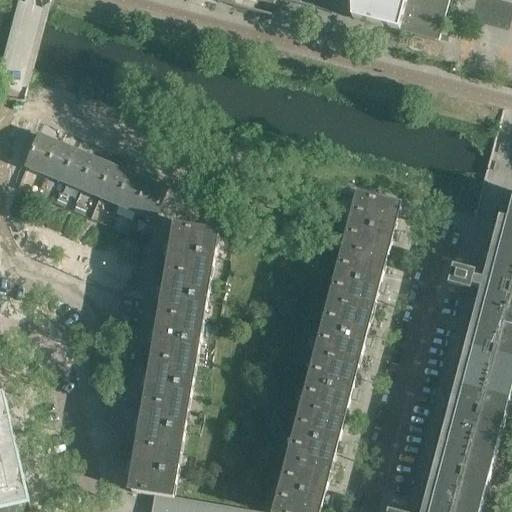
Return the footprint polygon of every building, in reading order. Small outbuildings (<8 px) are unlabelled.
[(234,0),(233,4),(234,4),(233,6),(233,7),(272,18),(273,16),(272,16),(270,15),(235,6),(236,0),(250,0),(274,6),(275,0),(234,0)] [(511,0),(407,0),(400,32),(439,42),(450,0),(511,0)] [(46,177),(60,145),(40,137),(27,169),(46,177)] [(64,184),(78,152),(60,145),(46,177),(64,184)] [(82,192),(96,160),(78,152),(64,184),(82,192)] [(100,199),(114,167),(96,160),(82,192),(100,199)] [(118,207),(132,175),(114,167),(100,199),(118,207)] [(136,215),(150,182),(132,175),(118,207),(136,215)] [(155,222),(169,190),(150,182),(136,215),(155,222)] [(396,232),(402,210),(361,199),(347,252),(388,263),(393,242),(398,243),(401,233),(396,232)] [(511,210),(496,206),(481,263),(478,275),(460,270),(455,290),(473,295),(466,321),(450,380),(435,438),(419,497),(415,511),(483,511),(498,455),(511,402),(511,210)] [(212,281),(219,237),(178,230),(175,248),(170,247),(168,257),(173,258),(172,265),(170,274),(212,281)] [(382,285),(384,275),(388,263),(347,252),(333,305),(374,316),(379,295),(384,296),(387,286),(382,285)] [(204,325),(212,281),(170,274),(168,283),(167,291),(162,290),(161,300),(166,301),(164,308),(163,318),(204,325)] [(368,337),(371,328),(374,316),(333,305),(319,358),(360,369),(365,347),(370,348),(373,339),(368,337)] [(197,369),(204,325),(163,318),(161,327),(160,334),(155,333),(153,344),(158,344),(155,361),(197,369)] [(354,391),(356,382),(360,369),(319,358),(305,411),(346,422),(351,401),(356,402),(359,392),(354,391)] [(190,412),(197,369),(155,361),(152,379),(147,378),(146,388),(150,389),(148,405),(190,412)] [(0,511),(23,506),(30,505),(5,395),(0,395),(0,511)] [(182,456),(190,412),(148,405),(145,422),(140,421),(138,431),(143,432),(140,449),(182,456)] [(340,444),(343,434),(346,422),(305,411),(291,464),(332,475),(337,453),(342,455),(345,445),(340,444)] [(178,478),(182,456),(140,449),(138,465),(132,465),(131,475),(136,475),(133,493),(156,497),(169,499),(174,500),(178,478)] [(331,497),(326,496),(332,475),(291,464),(278,511),(322,511),(324,506),(328,507),(331,497)] [(166,511),(169,499),(156,497),(153,511),(166,511)] [(179,511),(182,501),(174,500),(169,499),(166,511),(179,511)] [(193,511),(195,503),(182,501),(179,511),(193,511)] [(206,511),(207,506),(195,503),(193,511),(206,511)]
